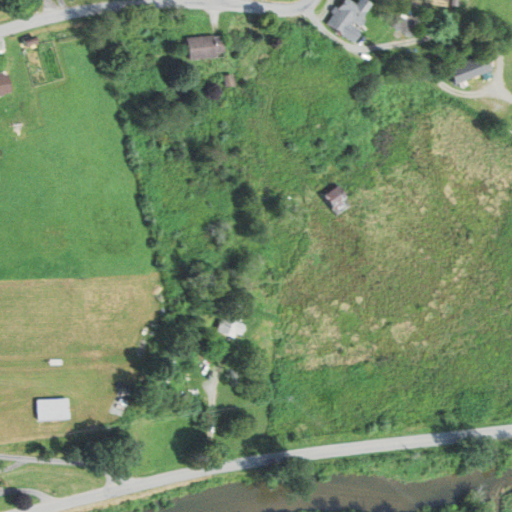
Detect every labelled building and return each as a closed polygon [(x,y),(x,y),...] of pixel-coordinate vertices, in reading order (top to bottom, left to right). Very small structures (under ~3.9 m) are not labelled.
[(342,0),(326,24),(352,42),(360,31),(350,24),(352,21),(359,26),(364,19),(361,17),(371,4),(365,0),(359,0),(356,5),(349,0),(342,0)] [(405,7),(393,26),(409,36),(421,17),(405,7)] [(185,38),(188,59),(215,56),(214,52),(223,51),(221,36),(212,37),(212,35),(185,38)] [(448,69),(454,84),(491,69),(485,54),(448,69)] [(224,76),(225,86),(234,84),(232,74),(224,76)] [(0,95),(2,95),(2,93),(9,92),(6,75),(0,75),(0,95)] [(323,194),(332,207),(346,197),(337,184),(323,194)] [(226,312),(219,331),(234,337),(242,318),(226,312)] [(36,400),(38,420),(68,418),(67,398),(36,400)]
